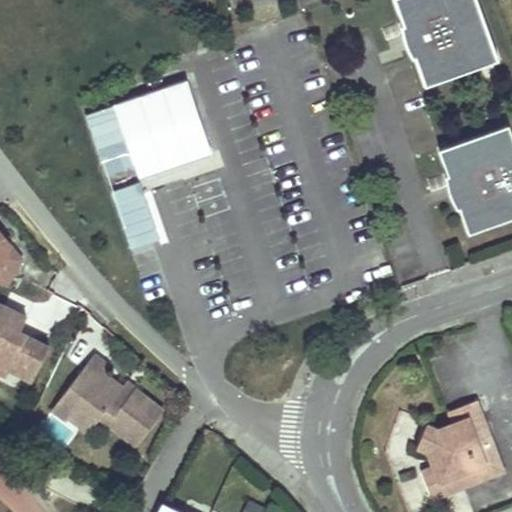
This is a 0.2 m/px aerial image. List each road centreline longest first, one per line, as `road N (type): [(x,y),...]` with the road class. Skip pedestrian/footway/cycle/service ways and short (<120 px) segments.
road 1 (residential): [(0,164),(99,291),(207,393),(318,431)]
road 2 (residential): [(318,431),(332,388),(373,337),(409,314),(511,280)]
